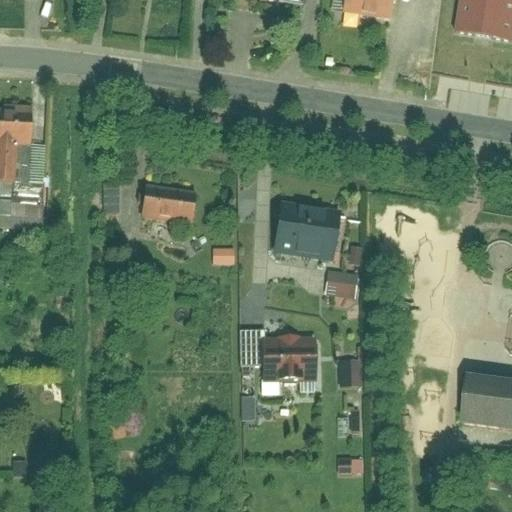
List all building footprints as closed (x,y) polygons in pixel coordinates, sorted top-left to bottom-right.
[(340,0),(338,14),(386,22),(389,0),(340,0)] [(511,0),(457,0),(452,38),(511,46),(511,0)] [(0,183),(11,184),(13,149),(28,150),(31,109),(0,107),(0,183)] [(143,187),(138,223),(190,230),(195,194),(143,187)] [(277,205),(269,256),(329,265),(337,214),(277,205)] [(0,207),(0,231),(44,232),(44,208),(0,207)] [(236,267),(235,252),(213,253),(214,268),(236,267)] [(327,273),(323,299),(352,303),(356,278),(327,273)] [(258,340),(258,386),(312,385),(312,339),(258,340)] [(339,365),(339,390),(362,389),(361,365),(339,365)] [(511,386),(473,382),(466,434),(511,439),(511,386)]
